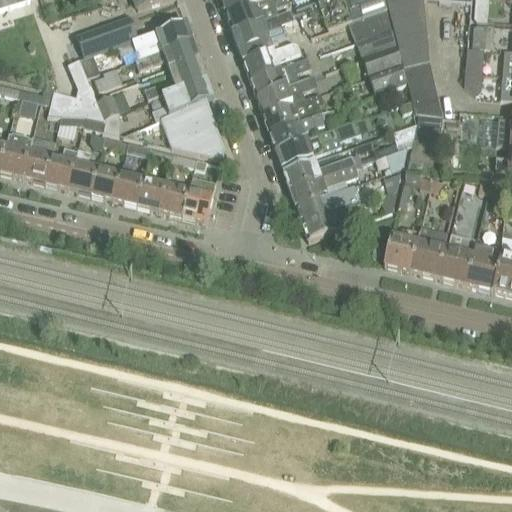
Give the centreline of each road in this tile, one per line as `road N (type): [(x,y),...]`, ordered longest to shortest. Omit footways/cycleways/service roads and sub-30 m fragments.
road 1 (residential): [(243,271),(258,179),(197,0)]
road 2 (residential): [(511,329),(243,271)]
road 3 (residential): [(0,215),(243,271)]
